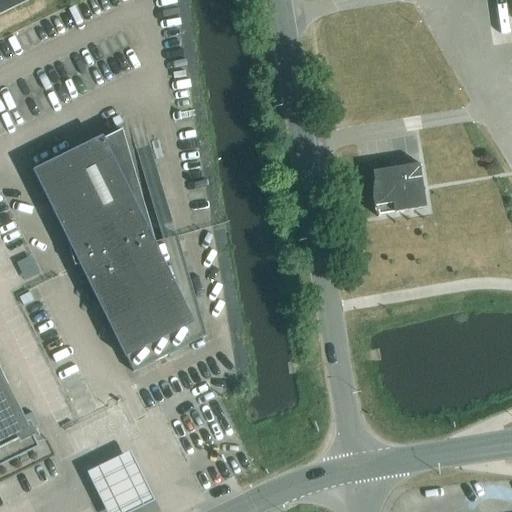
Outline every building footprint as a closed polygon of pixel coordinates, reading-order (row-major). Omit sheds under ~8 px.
[(0,0),(0,16),(33,0),(0,0)] [(122,130),(34,174),(133,373),(206,336),(177,236),(155,242),(122,130)] [(373,172),(374,180),(373,187),(372,195),(373,202),(374,209),(377,216),(426,208),(419,165),(373,172)] [(0,461),(36,443),(0,369),(0,461)] [(131,448),(88,470),(109,511),(125,511),(155,498),(131,448)]
